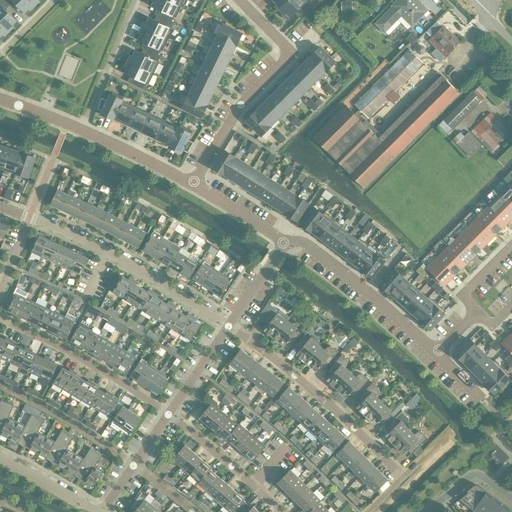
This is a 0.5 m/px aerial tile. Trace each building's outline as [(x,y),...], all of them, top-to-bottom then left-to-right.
[(13,26),(11,25),(16,20),(5,10),(9,5),(3,0),(0,0),(0,21),(9,31),(13,26)] [(28,8),(30,9),(34,5),(28,0),(3,0),(9,5),(13,1),(24,12),(28,8)] [(176,18),(181,7),(167,0),(153,0),(155,1),(153,6),(162,11),(159,17),(161,18),(161,17),(171,22),(174,17),(176,18)] [(289,0),(274,0),(278,3),(276,5),(280,9),(289,0)] [(289,0),(280,9),(284,14),(286,12),(290,16),(298,9),(302,14),(312,4),(307,0),(289,0)] [(416,0),(398,0),(392,6),(393,7),(376,24),(384,32),(401,15),(411,26),(427,11),(416,0)] [(350,1),(341,2),(342,11),(350,10),(350,1)] [(174,23),(171,22),(161,17),(161,18),(159,23),(150,18),(147,24),(145,23),(142,28),(167,40),(173,30),(171,29),(174,23)] [(0,35),(3,33),(5,35),(9,31),(0,21),(0,35)] [(236,45),(237,45),(237,44),(236,44),(238,40),(238,41),(242,34),(224,24),(218,36),(236,45)] [(431,39),(429,41),(437,49),(433,54),(441,61),(445,57),(460,43),(443,27),(431,39)] [(162,51),(167,40),(142,28),(140,33),(142,34),(139,40),(148,44),(145,50),(147,51),(148,51),(158,56),(158,55),(160,50),(162,51)] [(413,35),(406,41),(411,46),(418,39),(413,35)] [(231,55),(236,45),(218,36),(213,46),(231,55)] [(417,52),(421,54),(425,53),(426,50),(425,46),(422,44),(418,45),(416,48),(417,52)] [(226,65),(228,61),(231,55),(213,46),(208,56),(226,65)] [(311,57),(325,70),(334,62),(320,47),(315,53),(313,55),(312,55),(311,56),(311,57)] [(363,113),(368,118),(423,64),(410,50),(355,105),(360,110),(355,114),(346,106),(314,138),(364,188),(459,93),(442,75),(379,138),(358,118),(363,113)] [(160,56),(158,55),(158,56),(148,51),(147,51),(145,56),(136,52),(133,57),(131,56),(129,61),(154,74),(159,63),(157,62),(160,56)] [(221,75),(226,66),(226,65),(208,56),(203,67),(221,75)] [(304,64),(318,78),(325,70),(311,57),(304,64)] [(149,85),(154,74),(129,61),(126,67),(128,68),(126,73),(135,78),(132,83),(144,89),(147,84),(149,85)] [(310,86),(318,78),(304,64),(296,72),(310,86)] [(216,86),(218,81),(221,75),(203,67),(198,77),(216,86)] [(288,80),(302,94),(310,86),(296,72),(288,80)] [(211,96),(216,86),(198,77),(193,87),(211,96)] [(336,80),(340,85),(344,82),(339,77),(336,80)] [(280,88),(293,102),(302,94),(288,80),(280,88)] [(482,101),(487,95),(488,95),(479,86),(473,92),(482,101)] [(206,105),(208,102),(211,96),(193,87),(188,97),(205,105),(206,105)] [(272,96),(285,110),(293,102),(280,88),(272,96)] [(482,101),(473,92),(472,91),(444,120),(438,126),(447,134),(452,128),(453,130),(482,101)] [(113,120),(114,117),(122,100),(124,97),(113,92),(108,101),(102,98),(97,109),(103,112),(102,114),(113,120)] [(264,104),(278,118),(285,110),(272,96),(264,104)] [(206,105),(205,105),(188,97),(183,108),(201,117),(205,110),(204,110),(205,107),(206,107),(207,106),(206,105)] [(126,126),(136,107),(122,100),(114,117),(118,119),(117,122),(126,126)] [(270,126),(277,119),(278,118),(264,104),(256,112),(270,126)] [(151,114),(136,107),(126,126),(136,131),(137,129),(142,131),(151,114)] [(256,112),(255,112),(254,113),(255,113),(252,116),(252,115),(246,121),(261,135),(270,126),(256,112)] [(491,112),(471,132),(495,157),(503,150),(499,145),(511,133),(491,112)] [(166,121),(165,121),(151,114),(142,131),(147,133),(146,136),(156,141),(164,123),(165,124),(166,121)] [(178,130),(165,124),(164,123),(156,141),(165,145),(167,143),(171,145),(178,130)] [(188,153),(194,143),(187,139),(192,130),(181,125),(178,130),(171,145),(170,147),(180,153),(182,150),(188,153)] [(481,145),(469,132),(464,136),(460,132),(452,139),(469,157),(481,145)] [(0,166),(4,168),(11,150),(4,147),(3,149),(0,147),(0,146),(0,166)] [(16,172),(23,153),(22,153),(15,151),(15,153),(11,152),(12,150),(11,150),(4,168),(16,172)] [(234,157),(224,151),(213,168),(215,169),(216,169),(222,173),(224,175),(224,174),(234,157)] [(28,177),(28,176),(35,157),(33,157),(32,157),(24,154),(23,153),(16,172),(28,177)] [(224,174),(232,179),(243,163),(234,157),(224,174)] [(232,179),(242,185),(252,169),(243,163),(232,179)] [(247,189),(251,191),(261,174),(252,169),(242,185),(247,189)] [(251,191),(260,197),(270,180),(261,174),(251,191)] [(260,197),(269,202),(280,186),(270,180),(260,197)] [(269,202),(278,208),(288,191),(280,186),(269,202)] [(511,188),(510,187),(500,197),(511,209),(511,188)] [(67,194),(57,190),(50,205),(60,210),(67,194)] [(287,214),(297,197),(288,191),(278,208),(287,214)] [(70,214),(77,199),(67,194),(60,210),(70,214)] [(308,204),(298,197),(297,197),(287,214),(286,214),(288,215),(289,215),(295,219),(295,220),(297,221),(308,204)] [(511,213),(511,209),(500,197),(490,207),(506,223),(511,218),(510,216),(511,213)] [(80,219),(87,203),(77,199),(70,214),(80,219)] [(90,223),(97,208),(87,203),(80,219),(90,223)] [(504,226),(506,223),(490,207),(479,218),(495,234),(496,234),(502,228),(499,226),(501,224),(504,226)] [(107,213),(97,208),(90,223),(100,228),(107,213)] [(325,212),(323,215),(314,208),(302,224),(303,226),(304,225),(310,230),(311,232),(312,231),(311,231),(325,212)] [(334,219),(325,212),(311,231),(312,231),(320,237),(334,219)] [(109,233),(117,218),(107,213),(100,228),(109,233)] [(0,218),(0,238),(3,239),(9,221),(0,218)] [(119,238),(127,223),(117,218),(109,233),(119,238)] [(493,236),(495,234),(479,218),(469,227),(485,244),(491,238),(489,236),(491,234),(493,236)] [(341,229),(343,226),(334,219),(320,237),(328,244),(340,228),(341,229)] [(128,243),(136,228),(127,223),(119,238),(128,243)] [(483,246),(485,244),(469,227),(459,238),(475,254),(476,255),(481,249),(479,246),(481,244),(483,246)] [(128,243),(138,248),(146,233),(136,228),(128,243)] [(349,235),(341,229),(340,228),(328,244),(337,250),(349,235)] [(152,256),(163,237),(153,231),(142,250),(152,256)] [(41,257),(49,240),(39,235),(31,252),(41,257)] [(345,257),(357,241),(349,235),(337,250),(345,257)] [(161,261),(170,247),(172,243),(163,237),(152,256),(161,261)] [(369,245),(368,245),(359,238),(357,241),(345,257),(354,263),(366,248),(367,248),(369,245)] [(473,256),(475,254),(459,238),(449,248),(465,264),(471,258),(469,256),(471,254),(473,256)] [(51,262),(59,245),(49,240),(41,257),(51,262)] [(170,267),(179,252),(181,248),(172,243),(170,247),(161,261),(170,267)] [(366,248),(354,263),(362,270),(374,254),(377,250),(369,244),(368,245),(369,245),(367,248),(366,248)] [(61,266),(69,249),(59,245),(51,262),(61,266)] [(179,272),(188,258),(191,254),(181,248),(179,252),(170,267),(179,272)] [(463,267),(465,264),(449,248),(438,258),(455,274),(455,275),(461,269),(458,267),(461,264),(463,267)] [(71,271),(78,254),(69,249),(61,266),(71,271)] [(362,270),(364,271),(370,276),(371,277),(384,261),(387,257),(377,250),(374,254),(362,270)] [(78,254),(71,271),(81,275),(89,259),(78,254)] [(189,278),(198,264),(200,260),(191,254),(188,258),(179,272),(189,278)] [(452,277),(455,274),(438,258),(428,269),(444,285),(450,279),(448,277),(450,275),(452,277)] [(201,286),(214,267),(204,261),(193,278),(196,280),(195,282),(201,286)] [(211,290),(223,273),(214,267),(201,286),(208,290),(209,288),(211,290)] [(424,270),(420,267),(416,271),(420,275),(424,270)] [(45,275),(35,270),(33,274),(43,279),(45,275)] [(403,278),(402,278),(394,270),(380,285),(382,287),(383,286),(388,291),(388,292),(390,293),(403,278)] [(219,298),(232,279),(223,273),(211,290),(214,292),(213,294),(219,298)] [(122,298),(134,280),(129,277),(128,280),(122,276),(112,292),(122,298)] [(390,293),(398,300),(411,285),(403,278),(390,293)] [(132,304),(142,289),(137,285),(138,283),(134,280),(122,298),(132,304)] [(74,289),(69,286),(64,284),(62,288),(67,290),(72,293),(74,289)] [(406,307),(419,292),(411,285),(398,300),(406,307)] [(26,299),(28,293),(16,288),(13,294),(15,295),(8,310),(14,313),(13,316),(17,318),(26,299)] [(142,310),(153,292),(149,289),(147,292),(142,289),(132,304),(142,310)] [(151,316),(161,301),(156,297),(158,295),(153,292),(142,310),(151,316)] [(414,314),(427,299),(426,299),(419,292),(406,307),(414,314)] [(421,321),(437,303),(429,296),(426,299),(427,299),(414,314),(421,321)] [(28,320),(35,304),(26,299),(17,318),(21,319),(22,317),(28,320)] [(161,322),(173,304),(168,301),(167,304),(161,301),(151,316),(161,322)] [(446,311),(437,304),(437,303),(421,321),(422,323),(423,322),(429,327),(428,328),(430,329),(446,311)] [(45,308),(35,304),(28,320),(34,323),(32,325),(36,327),(45,308)] [(171,328),(181,313),(175,309),(177,307),(173,304),(161,322),(171,328)] [(100,311),(95,308),(89,305),(86,311),(96,317),(97,315),(98,315),(100,311)] [(47,329),(55,313),(45,308),(36,327),(40,329),(41,326),(47,329)] [(264,321),(262,322),(267,326),(264,331),(267,333),(274,338),(287,321),(289,317),(280,310),(277,313),(275,316),(270,312),(267,315),(264,321)] [(65,317),(55,313),(47,329),(53,332),(52,334),(56,336),(65,317)] [(67,338),(74,323),(75,323),(78,318),(67,313),(65,317),(56,336),(60,338),(61,335),(67,338)] [(188,313),(186,316),(181,313),(171,328),(169,332),(176,336),(178,338),(181,334),(192,316),(188,313)] [(192,316),(181,334),(191,341),(200,325),(195,321),(196,319),(192,316)] [(117,326),(119,322),(110,317),(106,323),(115,328),(117,326)] [(89,330),(91,326),(83,321),(80,325),(70,340),(76,344),(75,346),(79,348),(89,330)] [(287,321),(274,338),(281,344),(281,343),(284,345),(287,341),(292,345),(300,334),(295,331),(297,328),(287,321)] [(128,327),(124,325),(119,322),(117,326),(115,330),(124,335),(128,327)] [(144,328),(140,325),(135,322),(133,326),(142,332),(144,328)] [(98,336),(89,330),(79,348),(82,350),(84,348),(89,351),(98,336)] [(511,352),(511,334),(511,336),(511,338),(511,340),(509,338),(503,344),(511,352)] [(97,359),(108,341),(98,336),(89,351),(95,355),(94,357),(97,359)] [(0,357),(0,358),(9,340),(6,338),(4,340),(0,337),(0,357)] [(311,337),(310,338),(308,341),(303,337),(295,347),(300,351),(296,355),(299,357),(299,358),(305,363),(319,346),(320,345),(320,344),(320,343),(319,341),(317,339),(316,338),(314,337),(313,337),(311,337)] [(477,348),(477,347),(469,339),(455,354),(456,355),(457,355),(462,360),(462,361),(463,362),(464,362),(477,348)] [(10,363),(18,347),(12,344),(13,341),(9,340),(0,358),(10,363)] [(344,349),(348,344),(345,340),(340,346),(344,349)] [(108,362),(117,347),(108,341),(97,359),(101,361),(102,359),(108,362)] [(348,344),(344,349),(347,352),(352,347),(348,344)] [(140,352),(130,347),(130,346),(126,352),(116,370),(120,372),(121,370),(127,373),(136,358),(136,359),(140,352)] [(324,350),(319,346),(305,363),(312,369),(312,368),(315,370),(319,366),(324,370),(338,352),(333,348),(330,347),(328,347),(324,350)] [(20,367),(29,349),(25,347),(24,349),(18,347),(10,363),(20,367)] [(126,352),(117,347),(108,362),(114,366),(113,368),(116,370),(126,352)] [(464,362),(471,369),(485,355),(477,348),(464,362)] [(30,372),(37,356),(32,353),(33,351),(29,349),(20,367),(19,370),(20,372),(20,373),(22,373),(23,374),(24,375),(25,375),(27,375),(28,375),(29,372),(30,372)] [(238,370),(249,356),(240,349),(230,363),(238,370)] [(348,362),(347,360),(341,355),(326,372),(331,377),(327,381),(330,383),(329,384),(336,389),(351,373),(346,368),(348,364),(348,362)] [(492,363),(492,362),(485,355),(471,369),(478,376),(492,363)] [(43,359),(37,356),(30,372),(40,377),(48,358),(45,356),(43,359)] [(247,377),(258,363),(249,356),(238,370),(247,377)] [(48,358),(40,377),(50,381),(57,365),(51,362),(52,360),(48,358)] [(141,359),(130,376),(133,377),(132,379),(138,384),(151,365),(141,359)] [(487,383),(502,368),(495,360),(492,362),(492,363),(478,376),(486,384),(487,383)] [(256,383),(266,369),(258,363),(247,377),(256,383)] [(151,365),(138,384),(145,388),(146,386),(149,388),(160,371),(151,365)] [(62,389),(73,371),(69,369),(68,372),(62,368),(53,383),(62,389)] [(494,393),(511,376),(502,368),(487,383),(486,384),(486,385),(487,386),(487,385),(493,391),(492,391),(494,393)] [(264,390),(275,376),(266,369),(256,383),(264,390)] [(72,395),(81,379),(75,376),(77,374),(73,371),(62,389),(72,395)] [(160,371),(149,388),(151,389),(150,391),(157,396),(169,378),(160,371)] [(369,380),(364,375),(362,374),(359,374),(355,377),(351,373),(336,389),(342,395),(343,394),(346,397),(349,393),(354,397),(369,380)] [(273,397),(284,383),(275,376),(264,390),(273,397)] [(87,383),(81,379),(72,395),(81,400),(92,382),(88,380),(87,383)] [(225,388),(228,384),(222,379),(219,383),(225,388)] [(100,390),(94,387),(95,385),(92,382),(81,400),(90,406),(100,390)] [(365,417),(381,401),(376,396),(379,392),(379,390),(378,388),(372,383),(356,399),(361,404),(357,408),(360,410),(359,411),(365,417)] [(225,388),(231,392),(234,388),(228,384),(225,388)] [(284,408),(297,394),(289,386),(275,401),(284,408)] [(100,411),(110,393),(107,391),(105,394),(100,390),(90,406),(100,411)] [(242,401),(245,397),(240,392),(237,396),(242,401)] [(114,396),(110,393),(100,411),(109,417),(118,401),(113,398),(114,396)] [(226,405),(229,401),(232,397),(227,393),(224,398),(222,400),(222,402),(226,405)] [(305,401),(297,394),(284,408),(291,416),(305,401)] [(232,397),(229,401),(234,405),(237,401),(232,397)] [(245,397),(242,401),(248,405),(251,401),(245,397)] [(208,426),(221,410),(217,407),(218,406),(218,403),(213,399),(212,398),(203,409),(205,411),(199,418),(208,426)] [(313,408),(305,401),(291,416),(300,422),(313,408)] [(378,421),(383,425),(392,416),(387,412),(390,409),(381,401),(365,417),(371,423),(372,422),(375,425),(378,421)] [(17,422),(8,418),(14,406),(7,403),(0,418),(0,433),(0,434),(9,439),(17,422)] [(120,429),(134,409),(130,407),(128,410),(123,406),(111,423),(120,429)] [(257,406),(254,410),(260,414),(263,410),(257,406)] [(247,415),(250,411),(245,407),(242,411),(247,415)] [(321,416),(313,408),(300,422),(307,431),(321,416)] [(120,429),(130,436),(141,419),(136,415),(138,412),(134,409),(120,429)] [(217,433),(230,418),(221,410),(208,426),(217,433)] [(250,411),(247,415),(252,420),(255,415),(250,411)] [(265,412),(262,416),(267,421),(271,417),(265,412)] [(408,419),(407,418),(401,412),(395,419),(394,419),(385,428),(389,432),(386,436),(388,438),(388,439),(393,445),(409,430),(404,424),(405,424),(406,423),(407,423),(407,422),(408,421),(408,420),(408,419)] [(38,418),(32,414),(25,426),(17,422),(9,439),(18,443),(18,442),(24,445),(38,418)] [(329,423),(321,416),(307,431),(316,437),(329,423)] [(37,454),(46,437),(38,433),(44,421),(38,418),(24,445),(29,448),(29,449),(37,454)] [(227,439),(238,425),(230,418),(217,433),(225,441),(227,439)] [(264,430),(268,426),(263,422),(259,426),(264,430)] [(279,430),(282,426),(276,422),(273,426),(279,430)] [(324,445),(337,430),(329,423),(316,437),(324,445)] [(227,439),(235,446),(248,431),(239,424),(238,425),(227,439)] [(268,426),(264,430),(269,434),(273,430),(268,426)] [(282,426),(279,430),(284,435),(288,431),(282,426)] [(52,460),(67,434),(61,430),(55,442),(46,437),(37,454),(46,458),(47,457),(52,460)] [(333,451),(345,438),(337,430),(324,445),(333,452),(333,451)] [(419,447),(428,439),(422,433),(420,432),(418,432),(414,435),(409,430),(393,445),(400,451),(403,454),(406,450),(411,455),(413,453),(416,457),(422,450),(419,447)] [(244,454),(257,439),(248,431),(235,446),(244,454)] [(75,454),(67,449),(73,437),(67,434),(52,460),(58,464),(57,465),(65,470),(75,454)] [(295,445),(298,441),(293,436),(290,440),(295,445)] [(269,440),(265,445),(257,439),(244,454),(253,462),(266,446),(267,447),(271,442),(269,440)] [(298,441),(295,445),(300,450),(304,446),(298,441)] [(344,461),(357,449),(349,441),(337,454),(344,461)] [(181,468),(194,453),(185,445),(179,452),(176,450),(167,461),(168,462),(168,461),(173,466),(176,465),(176,464),(181,468)] [(80,477),(96,451),(91,448),(83,459),(75,454),(65,470),(74,475),(75,474),(80,477)] [(365,457),(357,449),(344,461),(352,469),(365,457)] [(101,480),(104,475),(102,473),(103,472),(95,466),(102,455),(96,451),(80,477),(85,481),(84,482),(93,488),(99,479),(101,480)] [(311,460),(314,456),(309,451),(305,455),(311,460)] [(189,475),(202,460),(194,453),(181,468),(189,475)] [(314,456),(311,460),(316,465),(319,461),(314,456)] [(372,464),(365,457),(352,469),(360,477),(372,464)] [(210,469),(211,468),(202,460),(189,475),(198,483),(210,469)] [(380,472),(372,464),(360,477),(367,485),(380,472)] [(324,466),(321,469),(326,474),(329,471),(324,466)] [(210,469),(198,483),(196,484),(205,492),(218,477),(210,469)] [(285,490),(298,478),(290,470),(277,483),(285,490)] [(380,472),(367,485),(375,492),(388,480),(380,472)] [(168,483),(171,479),(166,475),(163,479),(168,483)] [(336,485),(340,481),(335,476),(331,480),(336,485)] [(214,499),(227,484),(218,477),(205,492),(214,499)] [(305,486),(298,478),(285,490),(293,498),(305,486)] [(168,483),(173,487),(176,483),(171,479),(168,483)] [(340,481),(336,485),(341,490),(345,486),(340,481)] [(222,507),(235,491),(227,484),(214,499),(222,507)] [(313,494),(313,493),(305,486),(293,498),(300,506),(313,494)] [(486,493),(477,487),(476,487),(475,487),(459,500),(473,510),(486,493)] [(186,497),(189,493),(184,489),(181,493),(186,497)] [(244,499),(236,491),(235,491),(222,507),(228,511),(241,511),(249,505),(243,501),(244,499)] [(351,500),(355,497),(350,491),(346,495),(351,500)] [(186,497),(191,501),(194,497),(189,493),(186,497)] [(475,511),(485,511),(495,500),(486,493),(473,510),(475,511)] [(321,501),(320,501),(313,494),(300,506),(306,511),(309,511),(320,503),(319,503),(321,501)] [(150,511),(158,502),(155,499),(150,505),(139,496),(131,505),(136,509),(134,511),(150,511)] [(355,497),(351,500),(356,505),(360,502),(355,497)] [(161,504),(164,501),(161,499),(158,502),(150,511),(159,511),(157,510),(161,504)] [(498,511),(503,506),(495,500),(485,511),(498,511)] [(204,511),(207,507),(202,503),(199,507),(204,511)] [(325,511),(327,510),(320,503),(309,511),(325,511)]
